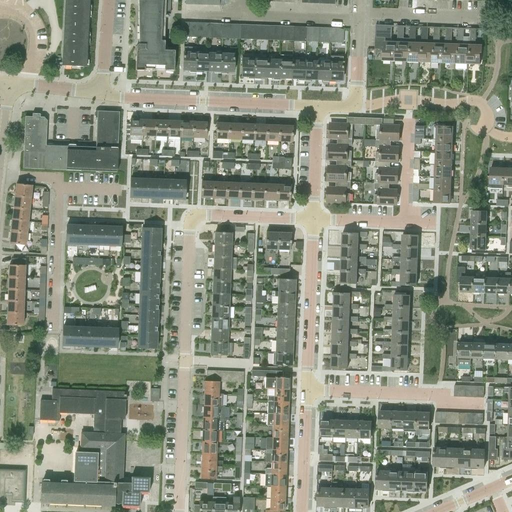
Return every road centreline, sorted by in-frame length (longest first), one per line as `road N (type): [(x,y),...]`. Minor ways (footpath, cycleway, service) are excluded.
road 1 (residential): [(184,361),(190,215),(312,221)]
road 2 (residential): [(98,90),(317,107)]
road 3 (residential): [(309,390),(436,394),(444,403),(485,404)]
road 4 (residential): [(309,390),(312,221)]
road 5 (residential): [(177,511),(184,361)]
road 6 (residential): [(58,187),(52,322)]
road 7 (residential): [(359,17),(486,21)]
road 8 (residential): [(405,224),(410,101)]
road 9 (residential): [(305,511),(309,390)]
road 10 (residential): [(239,14),(359,17)]
road 11 (residential): [(410,101),(480,103),(490,128),(511,137)]
